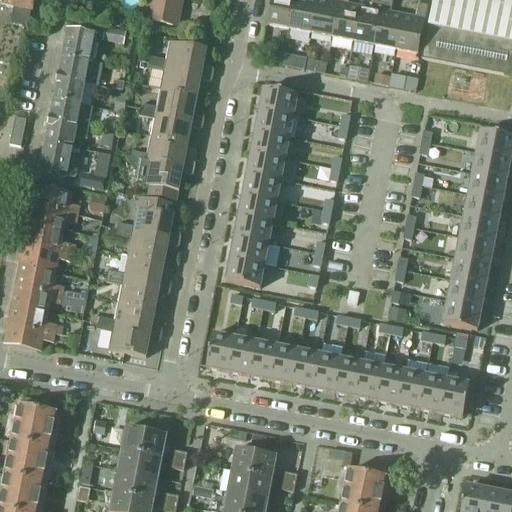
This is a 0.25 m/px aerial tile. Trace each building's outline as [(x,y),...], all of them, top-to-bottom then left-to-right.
[(32,13),(34,0),(0,0),(0,7),(14,10),(31,13),(32,13)] [(177,10),(178,0),(151,0),(151,5),(177,10)] [(272,0),(267,28),(289,32),(295,0),(272,0)] [(318,1),(315,0),(295,0),(289,32),(311,36),(318,1)] [(330,0),(330,3),(318,1),(311,36),(331,40),(339,0),(330,0)] [(360,9),(348,6),(348,0),(339,0),(331,40),(353,44),(360,9)] [(374,0),(372,11),(360,9),(353,44),(373,48),(382,0),(374,0)] [(402,17),(390,15),(393,1),(388,0),(382,0),(373,48),(395,53),(402,17)] [(511,0),(433,0),(428,28),(511,44),(511,0)] [(147,22),(173,27),(177,10),(151,5),(147,22)] [(414,19),(402,17),(395,53),(417,57),(427,8),(417,6),(414,19)] [(27,30),(31,13),(14,10),(11,27),(18,28),(27,30)] [(511,44),(428,28),(421,62),(511,79),(511,44)] [(124,47),(126,35),(105,31),(102,43),(124,47)] [(89,66),(94,38),(67,33),(62,60),(89,66)] [(206,52),(169,44),(166,64),(164,70),(212,79),(213,74),(213,72),(211,70),(203,69),(206,52)] [(102,68),(89,66),(62,60),(58,81),(85,86),(98,89),(102,68)] [(149,60),(148,67),(147,73),(155,74),(158,62),(149,60)] [(212,79),(164,70),(166,64),(158,62),(155,74),(163,76),(160,94),(197,100),(200,83),(207,84),(210,84),(212,82),(212,79)] [(292,63),(291,71),(304,73),(305,66),(292,63)] [(375,77),(373,87),(388,90),(390,81),(375,77)] [(81,108),(85,86),(58,81),(54,102),(81,108)] [(402,92),(414,95),(417,83),(404,81),(402,92)] [(263,91),(259,114),(293,120),(297,98),(263,91)] [(197,100),(160,94),(157,111),(155,117),(203,126),(204,121),(204,119),(201,117),(194,116),(197,100)] [(126,98),(116,97),(113,115),(122,117),(126,98)] [(77,126),(79,115),(81,108),(54,102),(49,125),(77,130),(77,126)] [(140,108),(139,114),(138,119),(146,121),(148,109),(140,108)] [(203,126),(155,117),(157,111),(148,109),(146,121),(154,122),(151,140),(187,147),(191,130),(198,132),(201,131),(202,129),(203,126)] [(259,114),(255,135),(289,142),(293,120),(259,114)] [(24,120),(13,118),(9,139),(20,141),(24,120)] [(342,118),(339,129),(347,131),(349,119),(342,118)] [(88,132),(77,130),(49,125),(45,146),(72,152),(73,150),(75,138),(86,141),(88,132)] [(339,129),(337,141),(345,143),(347,131),(339,129)] [(471,130),(468,148),(477,150),(480,132),(471,130)] [(424,134),(421,146),(429,147),(431,135),(424,134)] [(511,140),(480,134),(476,156),(510,163),(511,151),(511,140)] [(255,135),(251,156),(285,163),(289,142),(255,135)] [(184,163),(187,147),(151,140),(147,157),(140,156),(138,162),(194,173),(195,169),(194,166),(192,164),(184,163)] [(69,168),(72,154),(72,152),(45,146),(40,174),(67,179),(69,168)] [(421,146),(419,158),(427,159),(429,147),(421,146)] [(137,166),(138,162),(140,156),(131,154),(129,164),(137,166)] [(81,177),(79,188),(98,192),(104,193),(110,157),(105,156),(99,155),(94,179),(81,177)] [(251,156),(247,177),(281,184),(285,163),(251,156)] [(476,156),(472,177),(506,184),(510,163),(476,156)] [(333,160),(331,172),(339,173),(341,162),(333,160)] [(179,195),(182,177),(189,179),(191,178),(193,176),(194,173),(146,164),(141,163),(138,182),(142,183),(141,188),(141,189),(179,195)] [(77,169),(69,168),(67,179),(75,181),(77,169)] [(331,172),(329,184),(337,185),(339,174),(339,173),(331,172)] [(416,176),(413,188),(421,189),(423,178),(416,176)] [(247,177),(242,198),(276,205),(281,184),(247,177)] [(472,177),(468,199),(502,205),(506,184),(472,177)] [(413,188),(411,200),(419,201),(421,189),(413,188)] [(71,198),(34,191),(31,211),(78,219),(79,212),(69,210),(71,198)] [(242,198),(238,220),(272,226),(276,205),(242,198)] [(468,199),(464,220),(498,226),(502,205),(468,199)] [(92,202),(90,214),(103,216),(105,204),(92,202)] [(325,202),(323,214),(331,216),(333,204),(325,202)] [(78,219),(31,211),(27,230),(64,237),(66,227),(76,229),(78,219)] [(173,219),(137,211),(133,230),(132,236),(180,245),(181,241),(180,238),(178,236),(170,235),(173,219)] [(323,214),(321,226),(328,227),(331,216),(323,214)] [(407,218),(405,230),(413,232),(415,220),(407,218)] [(238,220),(234,241),(268,248),(272,226),(238,220)] [(464,220),(460,241),(493,247),(498,226),(464,220)] [(117,227),(116,232),(115,238),(123,240),(125,229),(117,227)] [(180,245),(132,236),(133,230),(125,229),(123,240),(131,242),(127,259),(164,266),(167,249),(175,251),(178,250),(179,248),(180,245)] [(62,248),(64,237),(27,230),(23,249),(71,258),(71,255),(72,250),(62,248)] [(405,230),(403,242),(411,243),(413,232),(405,230)] [(89,241),(85,261),(94,262),(97,243),(89,241)] [(234,241),(230,262),(264,269),(268,248),(234,241)] [(460,241),(455,262),(489,269),(493,247),(460,241)] [(317,245),(315,257),(322,258),(325,246),(317,245)] [(69,265),(71,258),(23,249),(20,269),(57,275),(58,265),(69,267),(69,265)] [(81,257),(71,255),(71,258),(69,265),(79,267),(81,257)] [(315,257),(312,269),(320,270),(322,258),(315,257)] [(161,282),(164,266),(127,259),(122,258),(118,276),(124,277),(123,283),(171,292),(171,288),(171,285),(169,284),(161,282)] [(399,261),(397,273),(405,274),(407,262),(399,261)] [(230,262),(226,284),(260,291),(264,269),(230,262)] [(455,262),(451,283),(485,290),(489,269),(455,262)] [(54,290),(54,287),(56,280),(19,273),(16,292),(63,301),(65,292),(54,290)] [(397,273),(395,284),(403,286),(405,274),(397,273)] [(107,274),(106,279),(105,286),(114,287),(116,276),(107,274)] [(170,296),(171,292),(123,283),(124,277),(118,276),(116,276),(114,287),(122,289),(118,306),(155,313),(158,297),(166,298),(168,298),(170,296)] [(310,278),(308,290),(316,291),(318,279),(310,278)] [(451,283),(447,304),(481,311),(485,290),(451,283)] [(62,307),(63,301),(16,292),(12,311),(48,318),(51,305),(62,307)] [(393,294),(391,306),(398,307),(401,295),(393,294)] [(80,304),(81,296),(72,295),(71,302),(80,304)] [(231,298),(230,306),(241,308),(243,300),(231,298)] [(83,304),(80,304),(71,302),(63,301),(62,307),(70,309),(70,313),(81,315),(83,304)] [(252,302),(251,310),(262,312),(264,305),(252,302)] [(447,304),(443,327),(477,333),(481,311),(447,304)] [(264,305),(262,312),(274,315),(276,307),(264,305)] [(155,313),(118,306),(115,325),(114,330),(161,339),(162,335),(162,332),(159,331),(152,329),(155,313)] [(48,318),(12,311),(9,330),(56,338),(57,330),(46,328),(48,318)] [(295,311),(293,319),(305,321),(306,313),(295,311)] [(306,313),(305,321),(317,323),(318,315),(311,314),(306,313)] [(337,319),(335,327),(347,329),(349,321),(337,319)] [(98,321),(97,327),(95,333),(105,335),(107,323),(98,321)] [(349,321),(347,329),(359,331),(361,324),(349,321)] [(161,339),(114,330),(115,325),(107,323),(105,335),(112,336),(109,354),(146,360),(149,344),(157,345),(159,345),(161,342),(161,339)] [(379,327),(378,335),(390,337),(391,330),(386,329),(379,327)] [(54,347),(56,338),(9,330),(5,349),(42,355),(44,345),(54,347)] [(391,330),(390,337),(401,340),(403,332),(391,330)] [(422,335),(420,343),(432,346),(434,338),(422,335)] [(213,337),(206,371),(228,375),(235,341),(213,337)] [(434,338),(432,346),(444,348),(445,340),(434,338)] [(235,341),(228,375),(249,379),(256,345),(235,341)] [(455,342),(454,350),(465,352),(467,344),(455,342)] [(256,345),(249,379),(271,383),(277,349),(256,345)] [(277,349),(271,383),(292,388),(298,353),(277,349)] [(298,353),(292,388),(313,392),(320,358),(298,353)] [(320,358),(313,392),(334,396),(341,362),(320,358)] [(341,362),(334,396),(355,400),(362,366),(341,362)] [(362,366),(355,400),(377,404),(383,370),(362,366)] [(383,370),(377,404),(398,408),(404,374),(383,370)] [(404,374),(398,408),(419,412),(426,378),(404,374)] [(426,378),(419,412),(440,417),(447,383),(426,378)] [(447,383),(440,417),(462,421),(469,387),(447,383)] [(24,400),(22,409),(35,412),(37,403),(24,400)] [(37,511),(43,484),(49,450),(56,417),(56,416),(19,409),(13,443),(6,477),(0,509),(0,511),(37,511)] [(165,436),(126,429),(122,452),(161,459),(165,436)] [(334,448),(330,457),(344,465),(349,456),(334,448)] [(275,458),(237,450),(232,473),(271,480),(275,458)] [(161,459),(122,452),(117,473),(157,481),(161,459)] [(174,453),(173,462),(174,462),(185,464),(186,457),(187,456),(174,453)] [(173,462),(171,471),(183,473),(184,471),(185,464),(174,462),(173,462)] [(365,477),(349,473),(341,511),(379,511),(386,480),(385,480),(386,476),(366,472),(365,477)] [(157,481),(117,473),(113,495),(153,503),(157,481)] [(271,480),(232,473),(228,495),(267,503),(271,480)] [(285,475),(283,484),(295,486),(295,485),(296,480),(297,477),(285,475)] [(283,484),(281,492),(293,495),(294,492),(295,486),(283,484)] [(466,489),(461,511),(484,511),(488,493),(466,489)] [(488,493),(484,511),(506,511),(509,497),(488,493)] [(150,511),(153,503),(113,495),(110,511),(150,511)] [(264,511),(267,503),(228,495),(224,511),(264,511)] [(166,497),(164,505),(165,505),(176,507),(178,500),(178,499),(166,497)]
